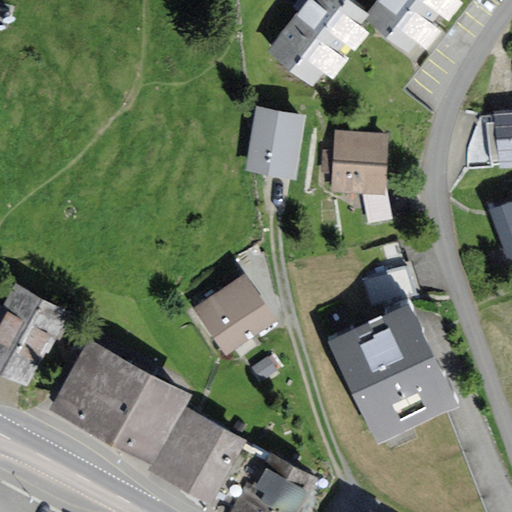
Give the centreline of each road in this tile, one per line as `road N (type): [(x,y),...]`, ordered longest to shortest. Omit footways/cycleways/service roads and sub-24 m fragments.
road 1 (residential): [(511,14),(457,88),(435,181),(454,278),(511,439)]
road 2 (secondary): [(6,435),(146,511)]
